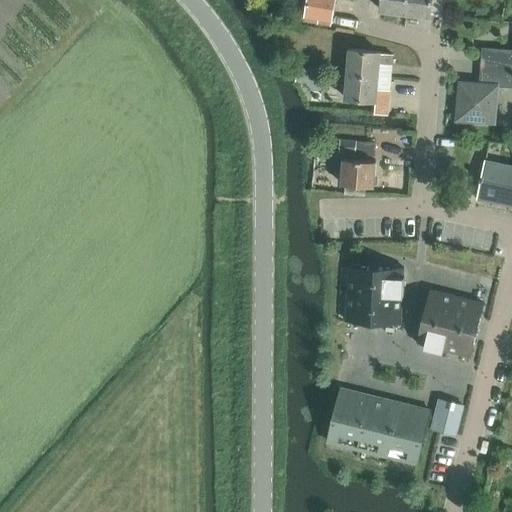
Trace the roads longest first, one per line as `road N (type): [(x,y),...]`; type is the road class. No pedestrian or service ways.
road 1 (tertiary): [(262,511),(262,135),(239,63),(193,0)]
road 2 (unclassified): [(448,511),(511,261)]
road 3 (unclassified): [(422,206),(434,47),(394,33)]
